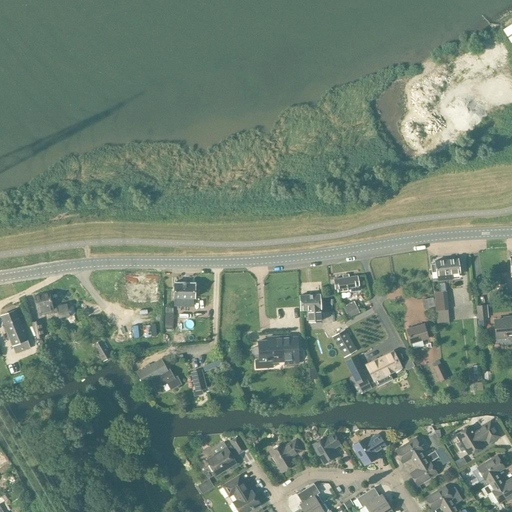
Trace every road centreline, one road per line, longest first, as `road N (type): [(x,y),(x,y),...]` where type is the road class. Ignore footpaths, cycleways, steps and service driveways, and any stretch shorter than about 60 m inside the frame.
road 1 (tertiary): [(0,277),(124,262),(257,261),(511,232)]
road 2 (residential): [(414,511),(395,478),(310,475),(275,495),(285,511)]
